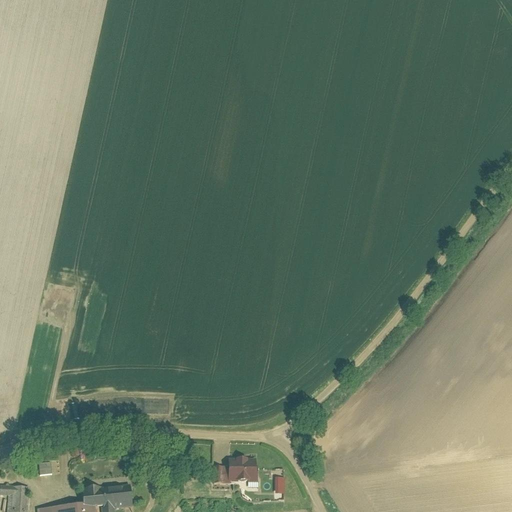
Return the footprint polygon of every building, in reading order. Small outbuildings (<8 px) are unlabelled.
[(237,465),(230,465),(230,470),(230,484),(258,484),(258,465),(249,465),(249,461),(237,461),(237,465)] [(38,477),(50,476),(49,465),(37,466),(38,477)] [(219,470),(219,486),(230,486),(230,484),(230,470),(219,470)] [(283,497),(283,480),(273,480),(273,497),(283,497)] [(28,511),(30,489),(2,487),(1,497),(10,497),(8,511),(28,511)] [(133,509),(131,487),(86,491),(86,497),(84,498),(85,507),(85,510),(96,509),(103,509),(103,511),(115,511),(115,510),(133,509)]
